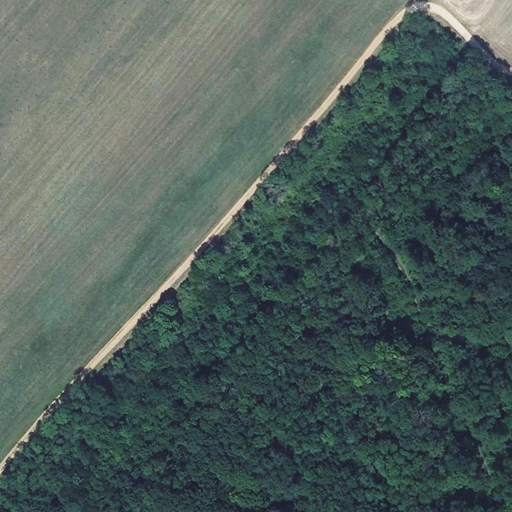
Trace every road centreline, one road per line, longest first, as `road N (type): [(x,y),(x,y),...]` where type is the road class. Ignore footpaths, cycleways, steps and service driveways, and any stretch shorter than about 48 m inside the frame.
road 1 (track): [(421,0),(396,15),(0,467)]
road 2 (track): [(164,511),(355,259),(511,98)]
